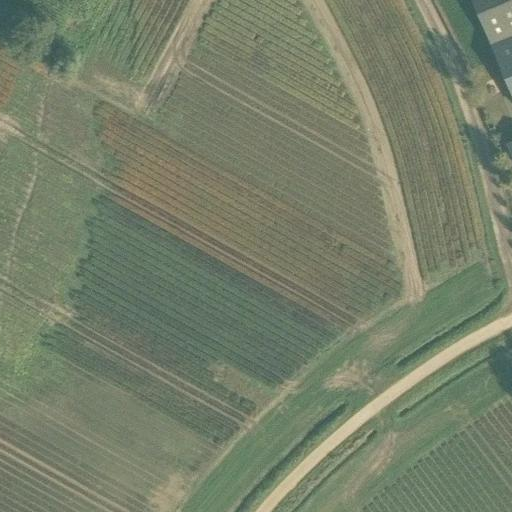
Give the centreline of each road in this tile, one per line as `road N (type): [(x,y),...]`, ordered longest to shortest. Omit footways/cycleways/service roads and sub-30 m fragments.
road 1 (unclassified): [(261,511),(348,426),(428,364),(511,317)]
road 2 (track): [(511,263),(459,82),(415,0)]
